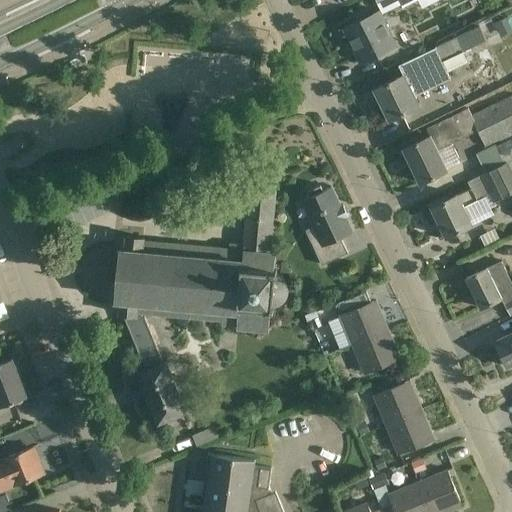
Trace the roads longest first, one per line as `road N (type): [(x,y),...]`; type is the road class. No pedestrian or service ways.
road 1 (residential): [(509,511),(274,0)]
road 2 (unclassified): [(122,511),(14,236)]
road 3 (secondary): [(0,62),(128,0)]
road 4 (residential): [(14,236),(120,179)]
